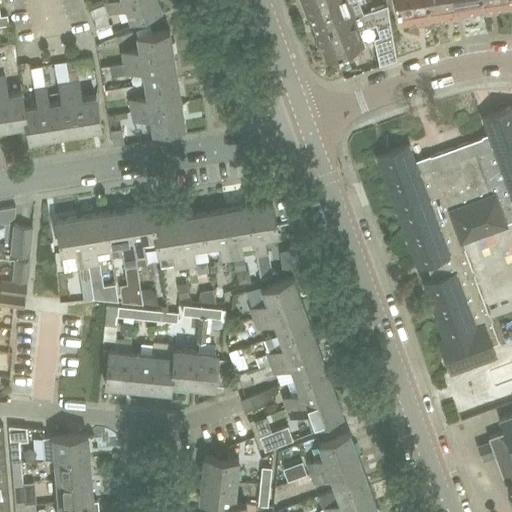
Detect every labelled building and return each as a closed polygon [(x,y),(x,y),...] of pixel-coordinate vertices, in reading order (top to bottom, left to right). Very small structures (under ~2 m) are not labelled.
[(131,18),(162,6),(159,0),(109,0),(105,2),(109,11),(126,5),(131,18)] [(316,0),(307,3),(317,30),(354,16),(349,2),(355,0),(316,0)] [(429,17),(426,0),(396,0),(400,22),(429,17)] [(457,13),(454,0),(426,0),(429,17),(457,13)] [(454,0),(457,13),(485,8),(483,0),(454,0)] [(511,0),(483,0),(485,8),(511,4),(511,0)] [(381,36),(392,32),(387,4),(372,10),(372,9),(354,16),(317,30),(327,57),(364,43),(358,27),(375,21),(381,36)] [(8,13),(0,14),(0,24),(9,23),(8,13)] [(101,31),(117,26),(113,15),(97,20),(101,31)] [(122,51),(124,61),(174,53),(170,29),(137,34),(139,49),(122,51)] [(127,71),(143,68),(145,82),(178,77),(174,53),(124,61),(124,62),(110,64),(112,75),(127,72),(127,71)] [(30,75),(45,74),(45,59),(30,59),(30,75)] [(0,75),(0,106),(3,127),(26,123),(27,122),(25,106),(22,90),(8,92),(5,74),(0,75)] [(132,108),(181,100),(178,77),(145,82),(147,96),(130,98),(132,108)] [(69,80),(78,130),(102,126),(96,93),(82,96),(79,78),(69,80)] [(48,102),(54,134),(78,130),(69,80),(59,82),(62,99),(48,102)] [(29,138),(54,134),(48,102),(45,84),(35,85),(39,104),(25,106),(27,122),(26,123),(29,138)] [(153,129),(185,124),(181,100),(132,108),(133,119),(151,117),(153,129)] [(511,104),(483,115),(489,132),(415,160),(409,142),(376,154),(417,264),(428,260),(435,277),(424,282),(444,336),(439,337),(451,370),(496,353),(492,343),(500,340),(462,239),(506,223),(507,221),(511,219),(511,104)] [(274,200),(251,204),(256,235),(254,236),(257,253),(267,252),(264,234),(279,231),(282,249),(302,245),(293,219),(278,223),(274,200)] [(128,208),(136,257),(146,256),(143,237),(157,235),(155,219),(153,204),(128,208)] [(227,208),(235,257),(244,256),(241,238),(254,236),(256,235),(251,204),(227,208)] [(136,257),(128,208),(105,211),(111,250),(112,256),(123,254),(125,266),(138,264),(136,257)] [(203,211),(208,243),(220,241),(223,259),(235,257),(227,208),(203,211)] [(111,250),(105,211),(81,215),(89,265),(99,263),(97,253),(111,250)] [(179,215),(187,265),(196,263),(193,245),(208,243),(203,211),(179,215)] [(89,265),(81,215),(57,219),(62,251),(76,249),(79,266),(89,265)] [(155,219),(157,235),(160,251),(174,249),(177,266),(187,265),(179,215),(155,219)] [(30,256),(33,226),(14,224),(11,254),(30,256)] [(27,281),(29,259),(15,257),(12,279),(27,281)] [(254,316),(302,299),(294,276),(263,287),(268,300),(251,307),(254,316)] [(2,278),(0,290),(0,292),(0,302),(24,305),(27,281),(2,278)] [(302,299),(254,316),(258,325),(275,319),(280,332),(310,321),(302,299)] [(200,315),(201,305),(184,304),(183,314),(200,315)] [(134,316),(135,307),(119,305),(118,315),(134,316)] [(201,305),(200,315),(221,318),(222,308),(201,305)] [(135,307),(134,316),(155,318),(156,309),(135,307)] [(156,309),(155,318),(178,321),(179,311),(156,309)] [(310,321),(280,332),(284,345),(267,352),(271,361),(319,344),(310,321)] [(319,344),(271,361),(274,371),(292,365),(296,378),(327,366),(319,344)] [(172,381),(193,383),(196,349),(174,346),(173,355),(171,381),(172,381)] [(105,383),(127,385),(130,350),(109,348),(105,383)] [(218,351),(196,349),(193,383),(214,386),(218,351)] [(152,352),(130,350),(127,385),(149,387),(152,352)] [(171,389),(172,381),(171,381),(173,355),(152,352),(149,387),(171,389)] [(327,366),(296,378),(301,391),(284,397),(287,406),(335,389),(327,366)] [(313,423),(344,412),(335,389),(287,406),(290,415),(308,409),(313,423)] [(511,410),(499,415),(504,429),(488,435),(505,480),(511,477),(511,410)] [(288,424),(260,434),(265,448),(294,438),(288,424)] [(311,471),(359,453),(350,430),(320,442),(324,455),(307,461),(311,471)] [(52,435),(54,457),(89,454),(87,432),(52,435)] [(10,438),(12,455),(21,454),(20,437),(10,438)] [(336,487),(367,476),(359,453),(311,471),(314,480),(331,474),(336,487)] [(56,478),(91,476),(89,454),(54,457),(56,478)] [(202,476),(237,479),(239,458),(204,454),(202,476)] [(12,459),(14,476),(23,475),(22,459),(12,459)] [(270,483),(272,466),(262,465),(261,482),(270,483)] [(58,500),(93,497),(91,476),(56,478),(58,500)] [(235,501),(235,500),(237,479),(202,476),(200,498),(212,499),(212,498),(235,501)] [(326,511),(337,511),(375,498),(367,476),(336,487),(340,500),(324,506),(326,511)] [(14,481),(15,498),(25,497),(23,480),(14,481)] [(270,487),(260,486),(258,503),(268,504),(270,487)] [(0,487),(0,502),(0,505),(10,504),(8,487),(0,487)] [(59,511),(94,511),(93,497),(58,500),(59,511)] [(245,511),(247,502),(235,500),(235,501),(212,498),(212,499),(210,511),(245,511)] [(380,511),(375,498),(337,511),(380,511)] [(16,503),(16,511),(26,511),(25,502),(16,503)]
